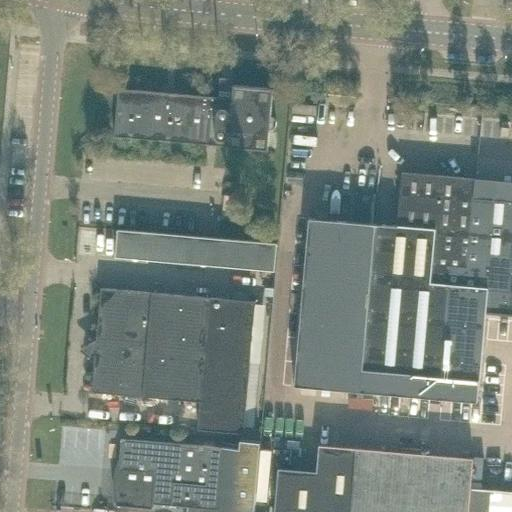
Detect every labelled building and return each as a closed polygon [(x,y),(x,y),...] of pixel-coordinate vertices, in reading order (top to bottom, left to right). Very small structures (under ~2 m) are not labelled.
[(271,115),(274,88),(234,84),(233,98),(220,97),(196,94),(176,93),(164,92),(133,89),(119,88),(117,103),(116,123),(115,136),(209,144),(218,145),(269,149),(270,130),(274,129),(276,126),(277,123),(277,119),(275,116),(271,115)] [(480,234),(483,200),(483,198),(474,197),(476,179),(403,173),(398,227),(480,234)] [(511,257),(511,244),(511,200),(483,198),(483,200),(480,234),(478,259),(490,260),(486,313),(511,314),(511,257)] [(376,225),(310,218),(302,302),(369,309),(376,225)] [(283,264),(285,234),(125,221),(122,252),(210,259),(209,276),(262,280),(263,263),(283,264)] [(480,379),(486,313),(490,260),(478,259),(480,234),(398,227),(376,225),(369,309),(364,370),(480,379)] [(256,301),(204,296),(102,287),(98,333),(98,339),(88,344),(87,354),(91,357),(95,361),(93,391),(201,400),(199,428),(245,432),(256,301)] [(364,370),(369,309),(302,302),(294,386),(362,392),(364,370)] [(480,379),(364,370),(362,392),(477,405),(480,379)] [(240,448),(122,438),(120,457),(119,461),(118,464),(117,467),(116,470),(115,473),(115,477),(114,481),(114,486),(114,491),(115,496),(116,500),(117,505),(154,508),(154,503),(188,506),(187,511),(254,511),(261,441),(241,439),(240,448)] [(351,511),(357,452),(319,450),(317,477),(279,473),(275,511),(351,511)] [(298,465),(299,451),(284,450),(283,463),(298,465)] [(468,511),(471,488),(473,460),(357,450),(357,452),(351,511),(468,511)] [(511,511),(511,491),(471,488),(468,511),(511,511)]
